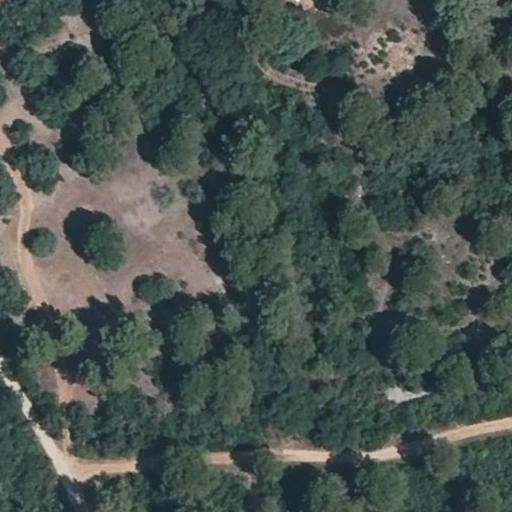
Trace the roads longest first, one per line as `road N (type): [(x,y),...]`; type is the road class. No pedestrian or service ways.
road 1 (track): [(0,143),(26,203),(18,244),(64,405),(66,480),(133,458),(369,454),(511,423)]
road 2 (track): [(80,511),(0,363)]
